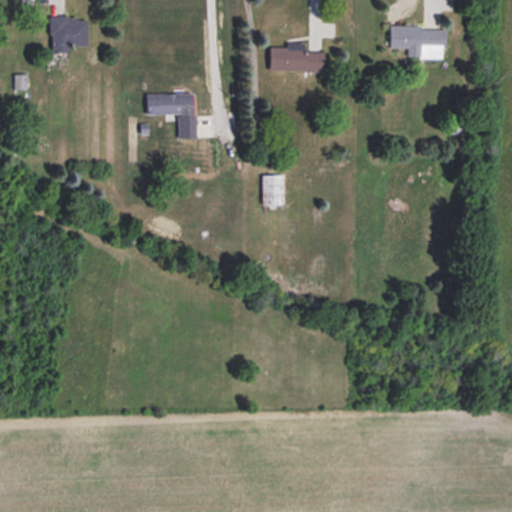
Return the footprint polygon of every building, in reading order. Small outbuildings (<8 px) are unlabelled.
[(70,54),(70,47),(86,47),(86,18),(48,18),(48,54),(70,54)] [(388,49),(406,49),(406,60),(443,60),(443,28),(388,28),(388,49)] [(324,53),(303,53),(303,46),(268,46),(268,72),(323,72),(324,53)] [(145,95),(145,116),(176,116),(176,139),(194,139),(194,94),(145,95)] [(282,206),(282,176),(261,176),(261,206),(282,206)]
